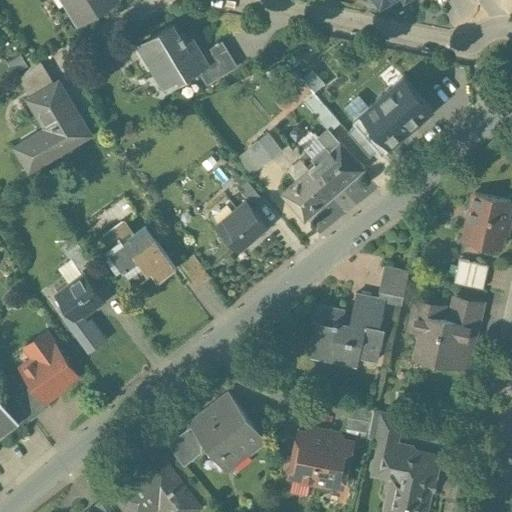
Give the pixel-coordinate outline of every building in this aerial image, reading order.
[(68,0),(81,20),(114,0),(68,0)] [(182,32),(176,21),(142,41),(166,83),(197,65),(208,58),(207,57),(193,33),(187,37),(184,31),(182,32)] [(223,47),(207,57),(208,58),(197,65),(207,83),(235,67),(223,47)] [(41,59),(35,63),(20,77),(32,97),(55,83),(41,59)] [(312,89),(324,81),(316,68),(304,75),(312,89)] [(403,75),(354,117),(383,150),(431,107),(403,75)] [(75,111),(58,81),(55,83),(32,97),(31,98),(48,128),(18,145),(30,166),(88,132),(87,131),(86,132),(80,121),(81,121),(80,120),(79,121),(74,112),(75,111)] [(315,91),(305,100),(313,110),(324,101),(315,91)] [(341,121),(324,101),(313,110),(328,128),(330,130),(331,129),(341,121)] [(364,167),(331,129),(330,130),(328,128),(318,136),(313,131),(302,141),(314,155),(312,157),(316,162),(310,167),(333,193),(364,167)] [(283,149),(270,132),(259,139),(273,156),(283,149)] [(259,139),(248,147),(262,165),(273,156),(259,139)] [(310,167),(282,190),(305,217),(333,194),(333,193),(310,167)] [(247,177),(238,184),(253,203),(262,195),(247,177)] [(511,200),(474,191),(464,238),(501,246),(511,200)] [(125,192),(88,218),(102,237),(106,234),(106,233),(126,219),(139,211),(125,192)] [(247,199),(220,222),(239,246),(267,223),(247,199)] [(146,220),(130,232),(128,230),(132,227),(126,219),(106,233),(106,234),(115,245),(111,248),(134,280),(152,268),(159,277),(177,263),(146,220)] [(75,233),(64,241),(68,247),(78,240),(79,240),(80,240),(75,233)] [(68,247),(81,265),(91,258),(79,240),(78,240),(68,247)] [(208,270),(194,251),(181,260),(195,280),(208,270)] [(489,264),(459,257),(454,281),(483,287),(489,264)] [(409,271),(385,266),(379,289),(392,292),(390,301),(402,304),(409,271)] [(85,269),(57,289),(77,317),(94,304),(93,302),(103,294),(85,269)] [(386,299),(356,293),(349,323),(342,321),(345,309),(316,303),(313,319),(318,320),(315,336),(324,338),(321,354),(333,357),(333,359),(357,364),(359,355),(378,359),(385,326),(380,325),(386,299)] [(481,300),(455,294),(450,318),(472,323),(471,324),(475,325),(481,300)] [(450,318),(437,315),(439,303),(416,297),(409,328),(421,330),(417,349),(439,354),(438,360),(466,366),(475,325),(471,324),(472,323),(450,318)] [(78,372),(46,328),(26,343),(35,355),(22,364),(34,382),(46,398),(47,397),(66,384),(64,381),(78,372)] [(46,398),(34,382),(16,395),(17,397),(32,417),(51,403),(47,397),(46,398)] [(265,439),(228,391),(191,420),(193,423),(206,439),(210,444),(214,440),(231,462),(248,449),(250,451),(265,439)] [(7,404),(0,393),(0,431),(17,419),(18,418),(7,404)] [(32,417),(17,397),(7,404),(18,418),(17,419),(21,424),(32,417)] [(374,409),(349,403),(344,427),(370,432),(374,409)] [(403,415),(374,409),(370,432),(369,433),(376,435),(376,434),(383,436),(383,435),(394,438),(397,439),(402,416),(403,415)] [(193,423),(188,427),(188,426),(168,441),(184,463),(202,449),(201,443),(206,439),(193,423)] [(312,430),(299,427),(295,446),(297,446),(293,462),(291,464),(289,470),(293,475),(299,477),(301,475),(316,478),(326,433),(327,433),(328,427),(314,424),(312,430)] [(327,433),(326,433),(316,478),(331,482),(333,484),(339,485),(344,482),(345,476),(344,474),(347,457),(349,458),(353,439),(327,433)] [(412,446),(401,444),(400,449),(392,448),(394,438),(383,435),(383,436),(381,445),(380,445),(377,462),(376,462),(374,468),(377,472),(382,473),(384,473),(395,475),(394,479),(396,482),(392,484),(390,494),(392,496),(389,498),(386,511),(425,511),(430,489),(428,488),(435,457),(432,456),(432,457),(410,452),(412,446)] [(164,455),(116,492),(125,505),(130,511),(146,511),(167,497),(178,511),(189,511),(201,504),(164,455)] [(111,511),(100,497),(89,506),(90,507),(93,511),(111,511)]
